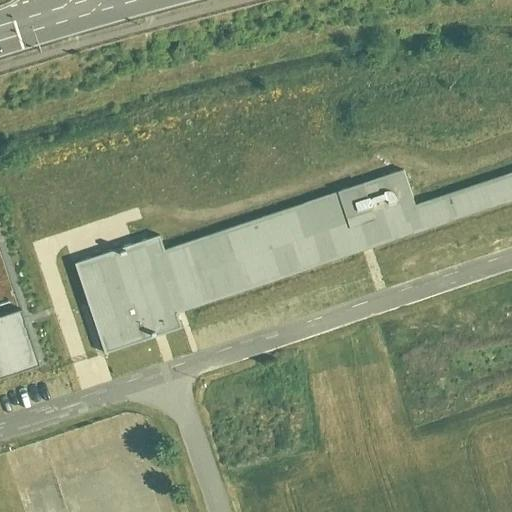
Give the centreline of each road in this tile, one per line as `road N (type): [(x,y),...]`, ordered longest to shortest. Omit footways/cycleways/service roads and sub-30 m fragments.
road 1 (residential): [(169,371),(511,258)]
road 2 (residential): [(0,429),(169,371)]
road 3 (residential): [(169,371),(218,511)]
